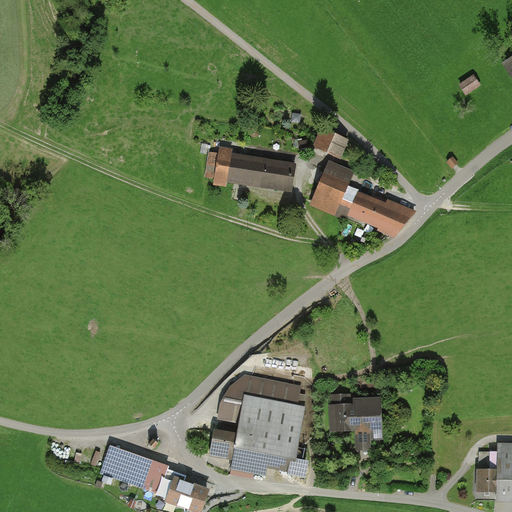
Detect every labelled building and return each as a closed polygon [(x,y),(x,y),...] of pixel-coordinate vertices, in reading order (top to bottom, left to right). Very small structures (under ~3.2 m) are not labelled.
[(511,57),(501,66),(511,82),(511,57)] [(472,77),(457,85),(463,97),(478,88),(472,77)] [(344,142),(317,132),(311,149),(338,159),(344,142)] [(214,154),(209,154),(205,179),(210,180),(209,187),(222,189),(223,185),(288,196),(293,166),(229,155),(229,150),(215,148),(214,154)] [(349,173),(327,163),(307,206),(331,218),(334,212),(396,241),(411,210),(346,180),(349,173)] [(212,424),(206,455),(229,463),(228,471),(263,477),(263,472),(300,477),(302,464),(289,462),(299,409),(292,407),(300,387),(243,376),(225,386),(212,424)] [(349,395),(332,396),(333,407),(327,407),(329,437),(352,436),(353,451),(368,450),(368,441),(379,441),(377,400),(349,402),(349,395)] [(492,469),(474,468),(473,492),(494,493),(494,503),(511,503),(511,443),(493,443),(492,469)] [(185,476),(110,449),(101,476),(200,511),(207,490),(183,482),(185,476)]
